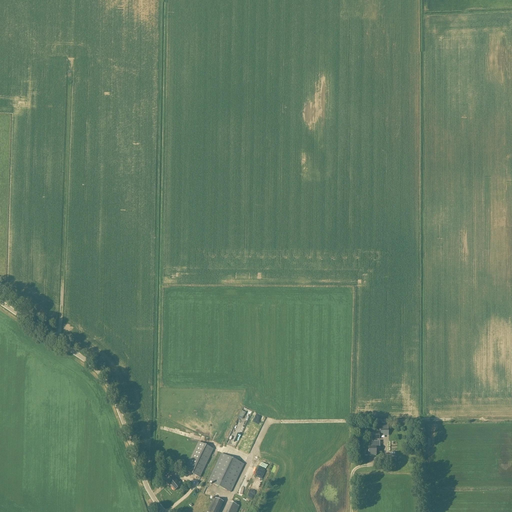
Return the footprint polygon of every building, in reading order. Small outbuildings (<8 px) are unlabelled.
[(368,456),(376,456),(376,449),(379,449),(379,441),(372,441),(372,448),(368,448),(368,451),(365,451),(365,456),(368,456)] [(213,450),(198,443),(185,471),(199,478),(213,450)] [(221,454),(208,482),(230,493),(244,465),(221,454)] [(174,491),(180,486),(173,477),(166,482),(169,485),(174,491)] [(219,511),(224,502),(214,498),(207,511),(219,511)] [(230,503),(226,511),(236,511),(239,507),(230,503)]
